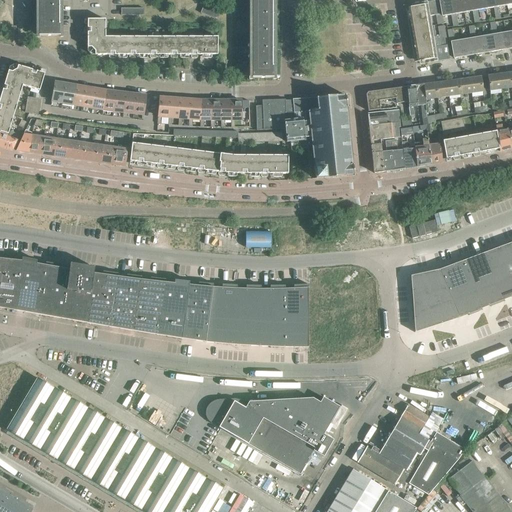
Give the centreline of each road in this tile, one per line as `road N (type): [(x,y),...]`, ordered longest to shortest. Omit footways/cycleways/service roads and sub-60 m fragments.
road 1 (unclassified): [(0,231),(245,261),(385,253)]
road 2 (unclassified): [(363,185),(363,198),(341,204),(222,213),(101,211),(0,196)]
road 3 (unclassified): [(393,367),(239,368),(47,339),(23,348)]
road 4 (residential): [(363,185),(231,191),(0,161)]
road 5 (unclassified): [(284,511),(33,363),(23,348)]
road 6 (residential): [(285,89),(76,75)]
road 7 (unclassified): [(393,367),(312,511)]
road 8 (residential): [(511,159),(363,185)]
road 9 (unclassified): [(385,253),(511,217)]
road 10 (unclassified): [(511,334),(393,367)]
